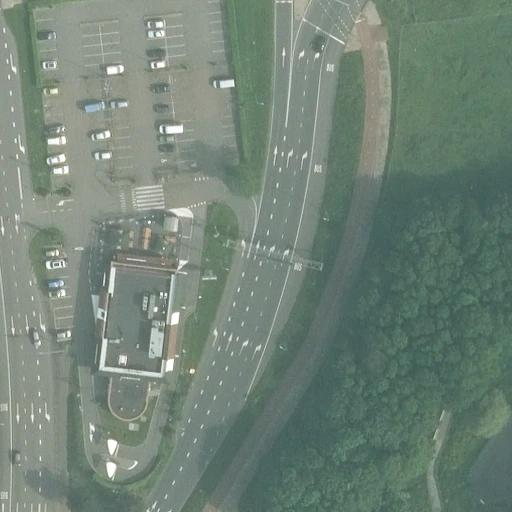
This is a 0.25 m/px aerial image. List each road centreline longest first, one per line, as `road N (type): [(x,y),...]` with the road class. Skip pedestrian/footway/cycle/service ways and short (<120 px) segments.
road 1 (secondary): [(160,511),(250,307),(271,238),(290,113)]
road 2 (secondary): [(0,121),(29,398),(23,511)]
road 3 (secondary): [(290,113),(331,0)]
